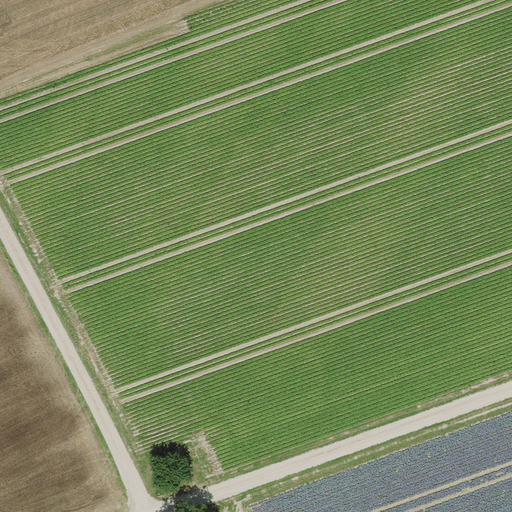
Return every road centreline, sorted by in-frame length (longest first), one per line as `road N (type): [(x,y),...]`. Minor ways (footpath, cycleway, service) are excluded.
road 1 (track): [(511,388),(163,511)]
road 2 (track): [(0,229),(140,511)]
